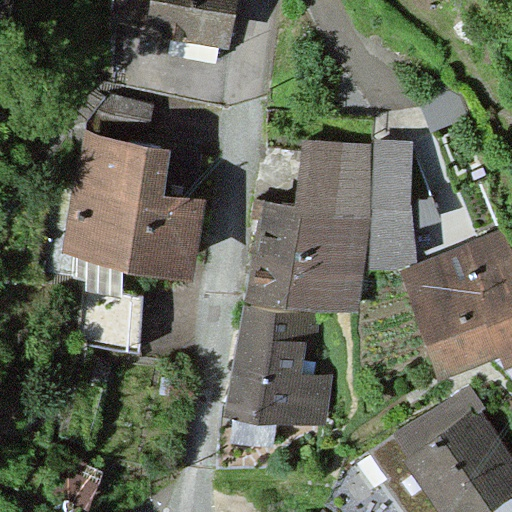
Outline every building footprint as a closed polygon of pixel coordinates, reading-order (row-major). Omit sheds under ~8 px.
[(309,193),(270,188),(259,283),(374,296),(384,207),(388,138),(316,129),(309,193)] [(202,153),(87,135),(71,238),(186,256),(202,153)] [(511,229),(413,264),(449,363),(511,341),(511,229)] [(305,313),(247,305),(234,399),(318,411),(323,378),(296,374),(305,313)] [(481,511),(511,490),(511,424),(492,396),(414,450),(457,511),(481,511)]
